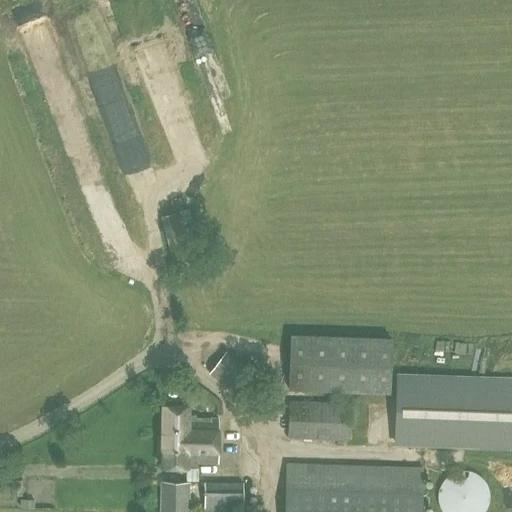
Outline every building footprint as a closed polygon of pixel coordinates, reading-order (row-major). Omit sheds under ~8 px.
[(171,255),(179,252),(181,261),(194,257),(191,249),(200,247),(190,209),(161,217),(171,255)] [(392,337),(290,334),(288,389),(390,393),(392,337)] [(223,348),(207,371),(258,410),(271,396),(253,381),(257,376),(223,348)] [(511,381),(399,378),(397,444),(511,447),(511,381)] [(351,402),(289,401),(287,438),(349,440),(351,402)] [(163,406),(162,417),(161,467),(187,468),(187,467),(197,467),(197,462),(218,463),(219,419),(188,418),(188,406),(163,406)] [(284,511),(422,511),(423,466),(286,462),(284,511)] [(484,511),(486,511),(487,509),(488,507),(489,506),(489,504),(490,502),(490,500),(490,498),(490,496),(490,494),(490,492),(489,490),(489,488),(488,486),(487,484),(486,482),(485,480),(484,479),(481,476),(479,475),(475,473),(474,472),(470,471),(466,470),(464,470),(460,471),(458,471),(454,473),(452,474),(450,475),(447,477),(446,479),(443,482),(442,483),(441,485),(440,487),(440,489),(439,491),(439,493),(439,495),(439,497),(439,499),(439,501),(439,503),(441,507),(443,510),(443,511),(484,511)] [(188,511),(189,482),(161,481),(160,511),(188,511)] [(203,511),(243,511),(245,484),(204,483),(203,511)]
